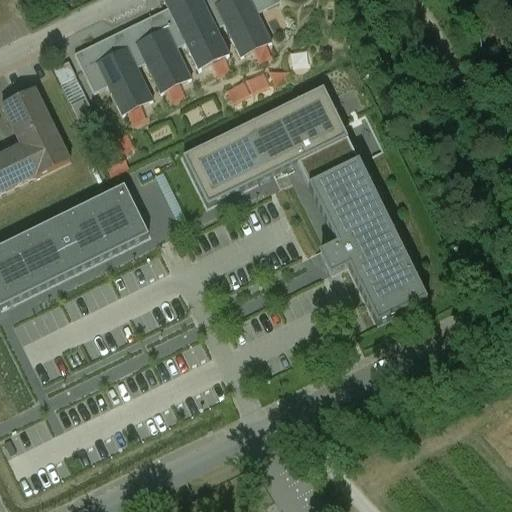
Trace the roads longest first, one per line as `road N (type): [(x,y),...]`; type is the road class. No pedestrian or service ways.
road 1 (unclassified): [(511,330),(290,426)]
road 2 (unclassified): [(290,426),(102,511)]
road 3 (residential): [(0,65),(138,0)]
